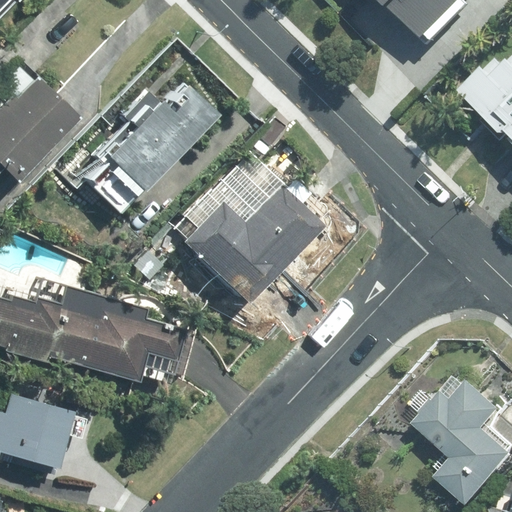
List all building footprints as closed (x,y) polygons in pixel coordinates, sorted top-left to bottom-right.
[(383,0),(396,12),(396,11),(435,49),(439,44),(440,45),(476,9),(471,3),(474,0),(473,0),(383,0)] [(511,62),(507,57),(470,94),(511,134),(511,62)] [(0,175),(8,183),(76,119),(19,60),(0,77),(0,89),(9,100),(0,108),(0,175)] [(90,158),(75,173),(114,210),(209,113),(176,81),(157,101),(142,87),(117,113),(124,119),(88,156),(90,158)] [(177,236),(237,301),(273,267),(277,271),(316,235),(309,228),(314,224),(275,182),(236,218),(217,198),(177,236)] [(144,248),(128,263),(143,279),(159,263),(144,248)] [(140,299),(60,279),(55,298),(9,286),(8,294),(0,291),(0,338),(133,372),(140,345),(170,352),(178,320),(137,310),(140,299)] [(457,459),(441,478),(474,506),(511,461),(511,448),(489,429),(506,409),(471,380),(454,400),(444,391),(436,401),(434,399),(422,412),(424,413),(415,424),(457,459)] [(0,441),(50,455),(65,400),(0,382),(0,441)]
